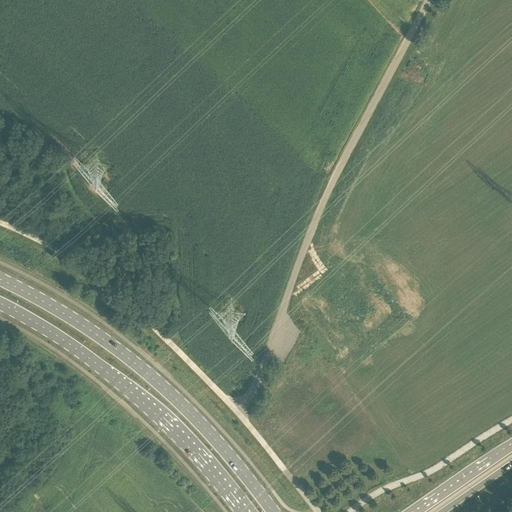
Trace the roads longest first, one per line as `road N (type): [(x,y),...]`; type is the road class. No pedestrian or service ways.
road 1 (unclassified): [(239,414),(319,208),(432,0)]
road 2 (primary): [(273,511),(165,389),(64,313),(0,279)]
road 3 (primary): [(0,303),(106,370),(180,438),(240,511)]
road 4 (unclassified): [(239,414),(129,303),(0,222)]
